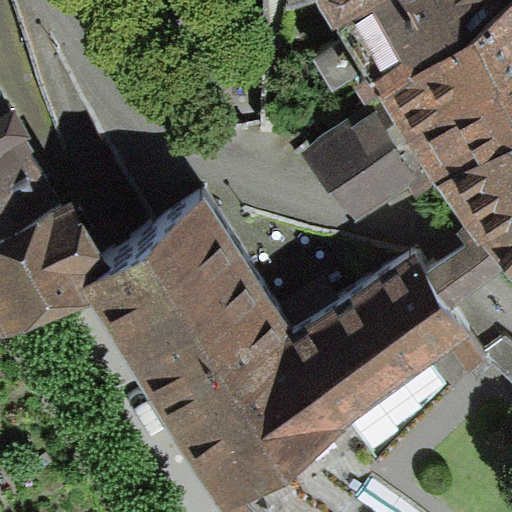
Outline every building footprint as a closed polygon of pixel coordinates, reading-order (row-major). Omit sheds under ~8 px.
[(325,0),(332,11),(348,0),(325,0)] [(373,74),(481,0),(348,0),(332,11),(373,74)] [(511,0),(481,0),(373,74),(438,181),(511,140),(511,0)] [(372,103),(305,147),(361,218),(414,184),(421,194),(438,181),(373,74),(360,82),(372,103)] [(11,111),(3,100),(0,101),(0,237),(64,200),(54,185),(11,111)] [(511,140),(438,181),(466,227),(505,270),(511,278),(511,140)] [(145,230),(107,264),(88,284),(97,300),(223,476),(234,475),(337,407),(471,319),(459,301),(435,262),(420,240),(295,318),(204,181),(168,210),(145,230)] [(64,200),(0,237),(0,322),(7,338),(97,300),(88,284),(107,264),(68,206),(64,200)] [(455,251),(435,262),(459,301),(482,283),(505,270),(466,227),(456,234),(464,243),(455,251)] [(273,511),(234,475),(223,476),(248,511),(273,511)]
